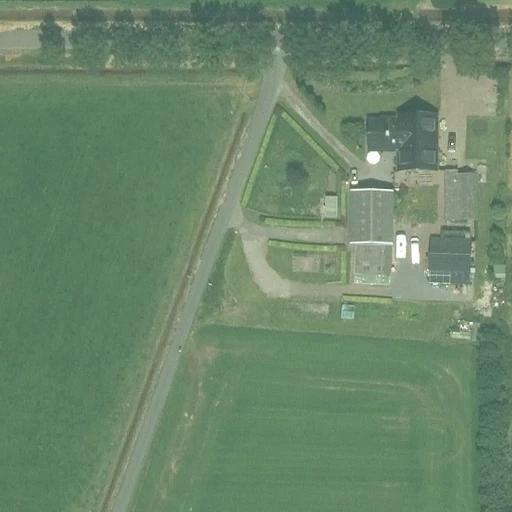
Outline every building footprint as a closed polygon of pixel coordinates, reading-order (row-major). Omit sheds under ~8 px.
[(403,141),(409,141),(409,150),(398,150),(398,151),(398,173),(436,173),(437,116),(398,116),(398,120),(397,120),(396,133),(403,133),(403,141)] [(396,133),(397,120),(394,120),(394,119),(382,119),(382,124),(368,124),(368,151),(398,151),(398,150),(409,150),(409,141),(403,141),(403,133),(396,133)] [(475,177),(457,178),(458,222),(477,221),(475,177)] [(354,276),(389,278),(390,247),(391,193),(349,193),(348,246),(354,246),(354,276)] [(331,196),(332,216),(343,215),(342,196),(331,196)] [(470,242),(431,241),(430,273),(470,274),(470,242)] [(430,285),(453,286),(453,274),(430,273),(430,285)]
